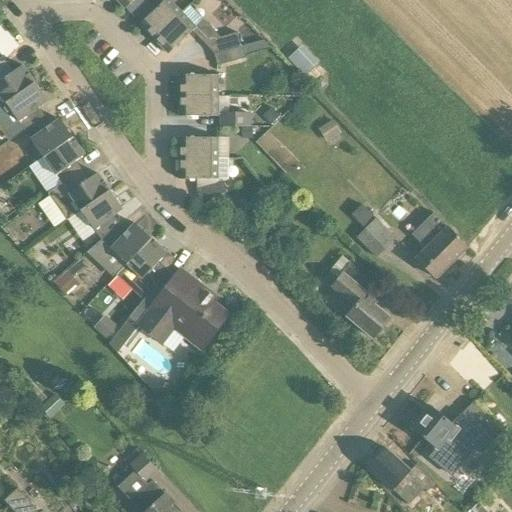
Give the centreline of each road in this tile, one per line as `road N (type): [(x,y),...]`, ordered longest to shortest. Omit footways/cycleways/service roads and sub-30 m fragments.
road 1 (residential): [(377,406),(155,196)]
road 2 (residential): [(155,196),(148,69),(93,15),(22,19)]
road 3 (residential): [(155,196),(22,19)]
road 4 (tertiary): [(377,406),(511,236)]
road 5 (tertiary): [(290,511),(377,406)]
